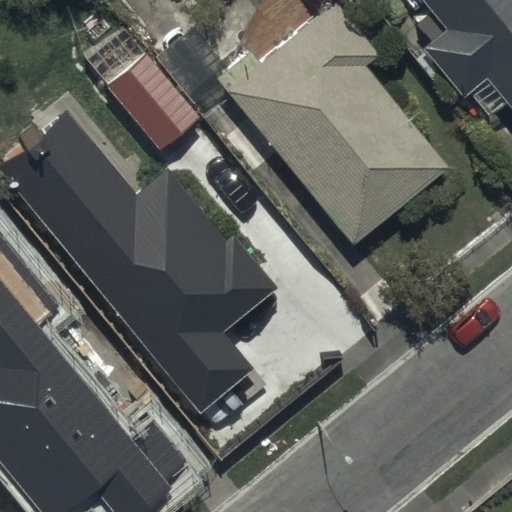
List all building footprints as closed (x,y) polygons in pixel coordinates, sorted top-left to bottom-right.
[(335,0),(309,0),(220,73),(346,227),(442,148),(358,44),(366,37),(335,0)] [(511,0),(431,0),(439,9),(416,28),(455,76),(459,72),(482,100),(500,86),(505,92),(511,86),(511,0)] [(152,136),(194,102),(137,34),(106,60),(89,40),(66,60),(81,78),(95,67),(152,136)] [(259,269),(156,150),(136,179),(59,88),(0,138),(0,162),(195,389),(239,352),(206,314),(259,269)] [(67,325),(23,272),(0,290),(0,474),(74,413),(28,357),(67,325)]
